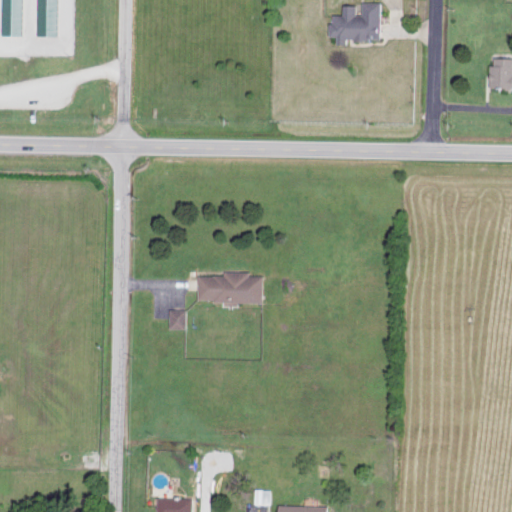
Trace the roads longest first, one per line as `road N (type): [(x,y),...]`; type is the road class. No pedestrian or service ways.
road 1 (residential): [(117,511),(127,0)]
road 2 (secondary): [(0,146),(511,153)]
road 3 (residential): [(428,0),(423,152)]
